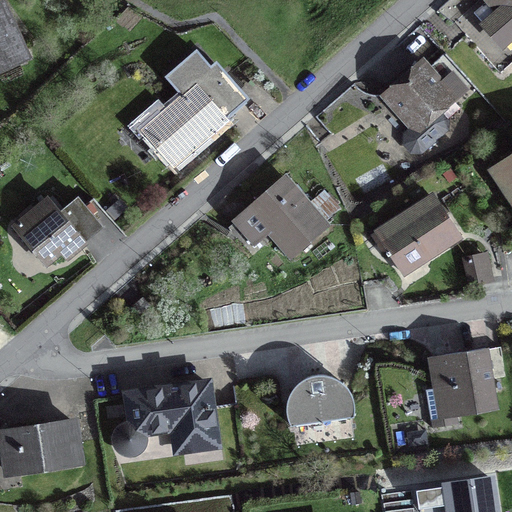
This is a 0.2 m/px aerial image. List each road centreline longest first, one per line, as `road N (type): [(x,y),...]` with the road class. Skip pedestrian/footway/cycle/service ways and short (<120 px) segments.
road 1 (residential): [(419,0),(23,348)]
road 2 (residential): [(23,348),(61,366),(97,367),(511,306)]
